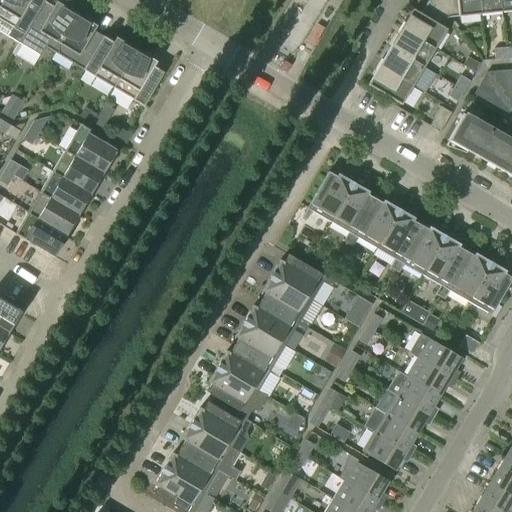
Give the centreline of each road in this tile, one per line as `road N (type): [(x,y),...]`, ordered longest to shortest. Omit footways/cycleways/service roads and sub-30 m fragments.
road 1 (residential): [(170,511),(122,483),(122,456),(329,117)]
road 2 (residential): [(228,56),(75,314)]
road 3 (residential): [(511,304),(401,511)]
road 4 (residential): [(511,208),(329,117)]
road 5 (residential): [(75,314),(0,445)]
